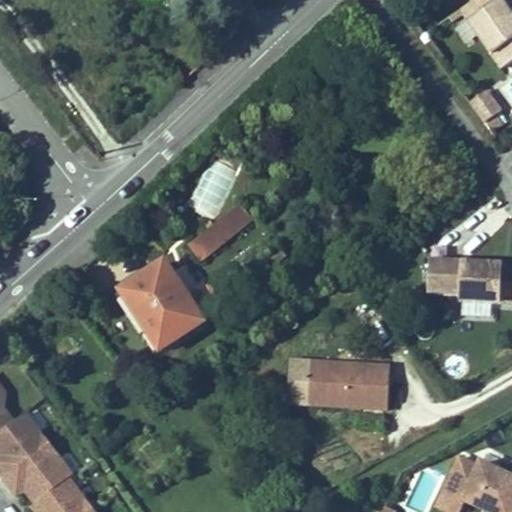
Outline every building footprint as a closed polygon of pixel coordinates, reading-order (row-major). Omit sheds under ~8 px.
[(511,62),(511,15),(502,1),(503,0),(475,0),(473,2),(461,10),(503,69),(511,62)] [(511,2),(510,0),(503,0),(502,1),(511,15),(511,2)] [(453,23),(463,16),(460,11),(449,18),(453,23)] [(503,113),(487,92),(471,103),(487,124),(503,113)] [(494,133),(509,122),(503,113),(487,124),(494,133)] [(236,233),(253,219),(242,206),(226,220),(236,233)] [(202,261),(236,233),(226,220),(191,248),(202,261)] [(511,304),(511,266),(432,263),(431,295),(462,296),(462,302),(511,304)] [(204,324),(165,264),(122,292),(161,352),(204,324)] [(388,411),(391,368),(311,363),(309,406),(388,411)] [(93,511),(69,480),(73,477),(49,445),(26,414),(14,423),(4,409),(0,404),(0,456),(3,461),(0,463),(0,474),(4,480),(13,492),(22,485),(36,504),(32,507),(35,511),(93,511)] [(511,511),(511,478),(482,464),(480,468),(461,459),(438,508),(447,511),(461,511),(466,502),(486,511),(511,511)]
